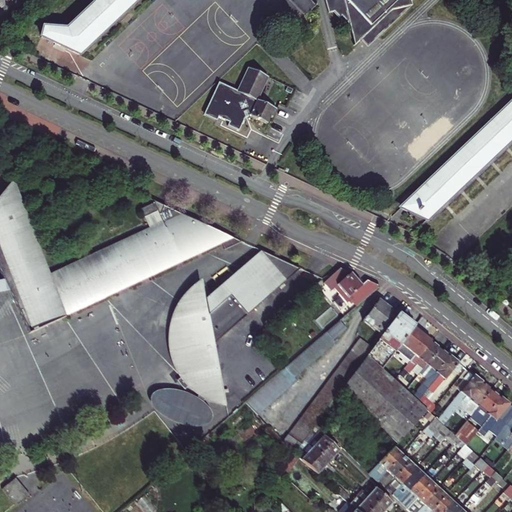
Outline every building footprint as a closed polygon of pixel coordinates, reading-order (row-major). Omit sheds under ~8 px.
[(97,0),(66,30),(44,28),(41,38),(79,55),(137,0),(97,0)] [(308,0),(289,0),(305,16),(315,7),(308,0)] [(353,51),(360,45),(368,37),(374,43),(407,11),(411,10),(409,2),(411,0),(396,0),(378,17),(362,0),(323,0),(327,16),(331,15),(339,23),(341,22),(348,29),(353,51)] [(362,0),(378,17),(396,0),(362,0)] [(368,37),(360,45),(366,50),(374,43),(368,37)] [(218,84),(203,116),(216,122),(218,118),(229,124),(228,127),(242,134),(248,120),(252,118),(267,125),(270,119),(272,120),(277,110),(261,103),(257,101),(259,97),(267,78),(247,68),(237,91),(218,84)] [(427,220),(511,140),(511,103),(401,208),(427,220)] [(243,238),(157,198),(144,204),(147,212),(160,206),(166,219),(153,224),(46,274),(12,180),(0,194),(0,273),(3,280),(8,291),(26,332),(62,316),(61,314),(222,241),(225,247),(243,238)] [(166,219),(160,206),(147,212),(153,224),(166,219)] [(177,321),(175,329),(174,339),(174,347),(176,354),(179,364),(182,372),(186,378),(192,386),(200,392),(208,398),(217,402),(227,405),(219,343),(307,269),(266,250),(213,296),(210,281),(201,286),(197,290),(190,297),(184,305),(179,314),(177,321)] [(342,270),(325,284),(331,291),(334,289),(347,303),(350,301),(356,308),(380,287),(368,281),(362,286),(351,274),(342,270)] [(3,280),(0,280),(0,292),(8,291),(3,280)] [(363,322),(382,336),(399,315),(379,300),(363,322)] [(367,356),(383,370),(397,352),(404,341),(414,328),(415,327),(399,315),(382,336),(372,350),(368,354),(367,356)] [(347,331),(340,322),(327,333),(335,342),(347,331)] [(418,358),(419,358),(430,343),(431,342),(429,340),(414,328),(404,341),(397,352),(410,363),(410,362),(416,356),(418,357),(418,358)] [(335,342),(327,333),(322,338),(331,348),(336,344),(335,342)] [(331,348),(322,338),(317,342),(326,353),(331,348)] [(360,340),(356,345),(368,354),(372,350),(360,340)] [(326,353),(317,342),(312,346),(321,357),(326,353)] [(430,343),(419,358),(428,365),(440,350),(430,343)] [(368,354),(356,345),(352,350),(365,359),(367,356),(368,354)] [(321,357),(312,346),(307,351),(316,362),(321,357)] [(352,350),(348,355),(361,365),(365,359),(352,350)] [(429,378),(434,382),(440,375),(437,373),(449,358),(440,350),(428,365),(424,370),(430,376),(429,378)] [(316,362),(307,351),(302,355),(311,366),(316,362)] [(311,366),(302,355),(297,360),(306,370),(311,366)] [(348,355),(345,360),(357,369),(361,365),(348,355)] [(383,370),(367,356),(341,393),(397,443),(418,421),(428,411),(418,402),(407,392),(395,381),(383,370)] [(416,356),(410,362),(416,367),(419,364),(418,357),(416,356)] [(439,387),(444,381),(452,371),(457,374),(462,368),(457,365),(458,364),(452,359),(449,357),(449,358),(437,373),(440,375),(434,382),(439,387)] [(306,370),(297,360),(292,364),(301,375),(306,370)] [(357,369),(345,360),(341,365),(353,374),(357,369)] [(301,375),(292,364),(287,368),(296,379),(301,375)] [(341,365),(337,370),(349,379),(353,374),(341,365)] [(296,379),(287,368),(285,370),(281,374),(292,387),(298,382),(296,379)] [(337,370),(333,376),(345,385),(349,379),(337,370)] [(454,385),(460,377),(457,374),(452,371),(444,381),(446,383),(452,388),(454,385)] [(292,387),(281,374),(275,378),(287,392),(292,387)] [(483,383),(480,381),(474,376),(473,377),(469,374),(464,380),(468,383),(460,392),(466,397),(469,399),(470,399),(482,384),(483,383)] [(333,376),(330,380),(341,389),(345,385),(333,376)] [(287,392),(275,378),(270,383),(282,397),(287,392)] [(341,389),(330,380),(326,385),(338,394),(341,389)] [(282,397),(270,383),(264,388),(276,402),(282,397)] [(439,392),(445,396),(452,388),(446,383),(439,392)] [(470,399),(479,406),(491,392),(482,384),(470,399)] [(338,394),(326,385),(322,391),(334,400),(338,394)] [(445,396),(442,399),(446,402),(458,388),(454,385),(452,388),(445,396)] [(276,402),(264,388),(258,393),(270,407),(276,402)] [(322,391),(318,395),(331,404),(334,400),(322,391)] [(491,392),(479,406),(488,414),(501,399),(495,395),(491,392)] [(270,407),(258,393),(253,398),(264,412),(270,407)] [(331,404),(318,395),(314,400),(327,410),(331,404)] [(470,405),(469,399),(466,397),(461,403),(467,408),(470,405)] [(264,412),(253,398),(247,403),(259,417),(264,412)] [(509,405),(504,401),(501,398),(501,399),(488,414),(491,417),(478,432),(484,437),(488,431),(496,438),(511,418),(511,408),(510,407),(509,405)] [(327,410),(314,400),(311,405),(323,414),(327,410)] [(319,419),(323,414),(311,405),(307,410),(319,419)] [(459,406),(452,414),(458,418),(464,410),(459,406)] [(319,419),(307,410),(303,415),(316,425),(319,419)] [(428,411),(418,421),(423,425),(427,422),(430,424),(436,418),(431,413),(428,411)] [(469,420),(473,414),(468,411),(464,416),(469,420)] [(479,418),(474,413),(473,414),(469,420),(455,436),(458,438),(466,445),(466,446),(478,432),(491,417),(488,414),(482,415),(481,417),(479,418)] [(312,429),(314,427),(316,425),(303,415),(299,421),(312,429)] [(496,439),(509,449),(511,445),(511,418),(496,438),(496,439)] [(312,429),(299,421),(296,426),(308,435),(308,434),(312,429)] [(434,435),(441,442),(451,432),(444,425),(434,435)] [(308,435),(296,426),(292,431),(304,440),(308,435)] [(308,434),(334,457),(340,451),(322,434),(319,431),(314,427),(312,429),(308,434)] [(292,431),(288,436),(301,445),(304,441),(304,440),(292,431)] [(304,441),(329,463),(334,457),(308,434),(308,435),(304,440),(304,441)] [(301,445),(288,436),(282,443),(293,455),(294,454),(299,446),(301,445)] [(458,438),(455,441),(463,448),(466,445),(458,438)] [(324,469),(329,463),(304,441),(301,445),(299,446),(324,469)] [(466,445),(463,448),(470,455),(471,454),(473,452),(466,446),(466,445)] [(317,475),(324,469),(299,446),(294,454),(317,475)] [(381,477),(387,471),(402,454),(394,447),(378,463),(383,468),(376,475),(371,471),(369,474),(377,481),(379,479),(381,477)] [(473,452),(471,454),(478,461),(480,459),(473,452)] [(402,454),(387,471),(394,478),(410,461),(402,454)] [(481,472),(488,466),(480,459),(478,461),(474,465),(481,472)] [(384,488),(391,495),(417,468),(410,461),(394,478),(389,484),(387,486),(384,488)] [(398,502),(424,475),(417,468),(391,495),(394,498),(398,493),(401,496),(397,500),(398,502)] [(387,471),(381,477),(389,484),(394,478),(387,471)] [(495,472),(491,476),(499,483),(502,479),(495,472)] [(263,486),(268,490),(276,478),(271,474),(263,486)] [(409,500),(412,502),(431,482),(424,475),(398,502),(406,509),(408,506),(405,503),(409,500)] [(21,479),(8,490),(19,504),(33,492),(21,479)] [(379,479),(377,481),(384,488),(387,486),(379,479)] [(505,491),(510,486),(504,480),(502,479),(499,483),(498,484),(505,491)] [(431,482),(412,502),(408,506),(406,509),(409,511),(417,511),(439,489),(431,482)] [(505,491),(503,493),(511,500),(511,499),(511,488),(510,486),(505,491)] [(376,488),(369,496),(386,511),(392,504),(376,488)] [(430,511),(431,511),(446,495),(439,489),(417,511),(430,511)] [(342,490),(338,494),(344,499),(346,501),(350,497),(342,490)] [(362,490),(356,497),(372,511),(384,511),(386,511),(369,496),(362,490)] [(431,511),(444,511),(453,502),(446,495),(431,511)] [(349,504),(351,506),(357,511),(372,511),(356,497),(355,498),(349,504)] [(457,511),(461,509),(453,502),(444,511),(457,511)]
